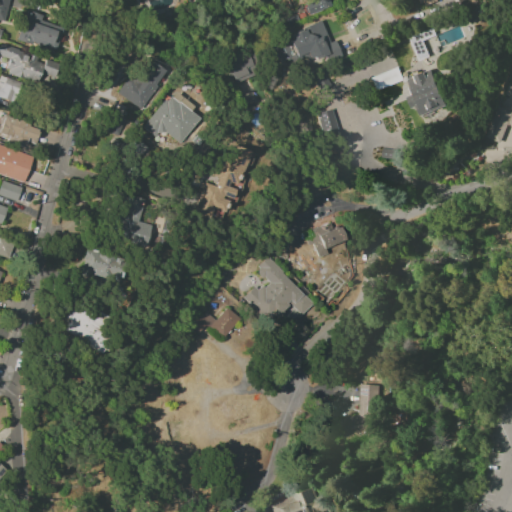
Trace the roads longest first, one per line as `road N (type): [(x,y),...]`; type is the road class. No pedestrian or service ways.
road 1 (residential): [(93,30),(0,384)]
road 2 (residential): [(511,165),(390,223),(279,388)]
